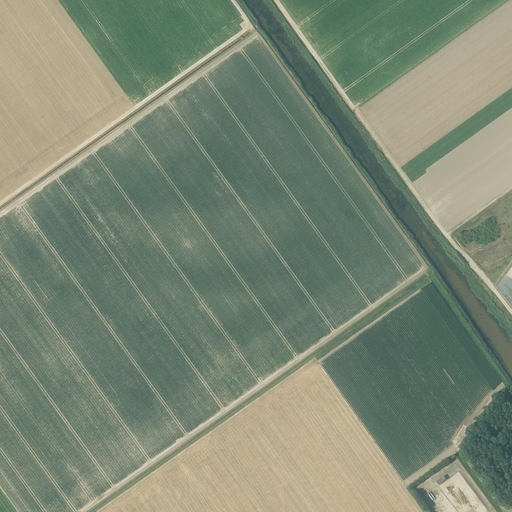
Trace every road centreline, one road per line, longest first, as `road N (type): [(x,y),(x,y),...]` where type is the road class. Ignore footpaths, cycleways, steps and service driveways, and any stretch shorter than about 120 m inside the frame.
road 1 (track): [(426,270),(504,382),(457,440),(507,511)]
road 2 (track): [(315,358),(431,277)]
